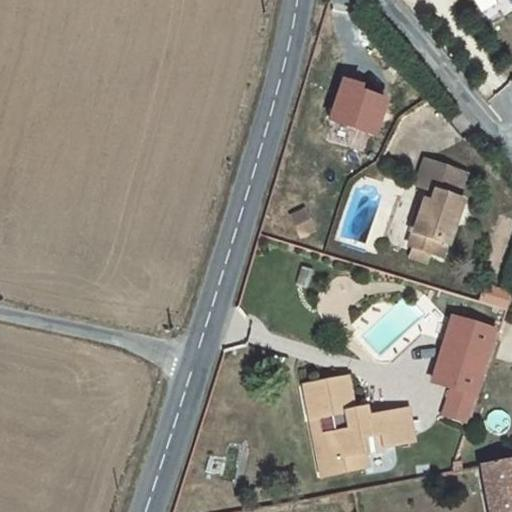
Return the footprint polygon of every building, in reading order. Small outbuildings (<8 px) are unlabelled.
[(425,160),(416,186),(433,192),(430,202),(424,200),(408,247),(413,248),(410,258),(425,263),(428,253),(432,255),(436,242),(446,245),(461,200),(457,199),(466,174),(425,160)] [(314,231),(303,209),(290,216),(300,238),(314,231)] [(442,258),(446,245),(436,242),(432,255),(442,258)] [(432,381),(439,383),(458,319),(451,317),(432,381)] [(495,330),(458,319),(439,383),(452,387),(476,394),(495,330)] [(347,377),(312,384),(315,401),(307,402),(310,420),(318,419),(331,417),(334,434),(322,436),(326,461),(342,459),(345,473),(367,469),(365,456),(384,452),(383,448),(414,442),(408,411),(368,417),(355,420),(353,409),(347,377)] [(315,401),(312,384),(304,386),(307,402),(315,401)] [(476,394),(452,387),(444,413),(467,420),(476,394)] [(365,407),(353,409),(355,420),(368,417),(365,407)] [(310,420),(321,477),(345,473),(342,459),(326,461),(322,436),(318,419),(310,420)] [(511,511),(511,460),(480,466),(488,511),(511,511)] [(415,467),(416,478),(430,475),(429,466),(415,467)]
